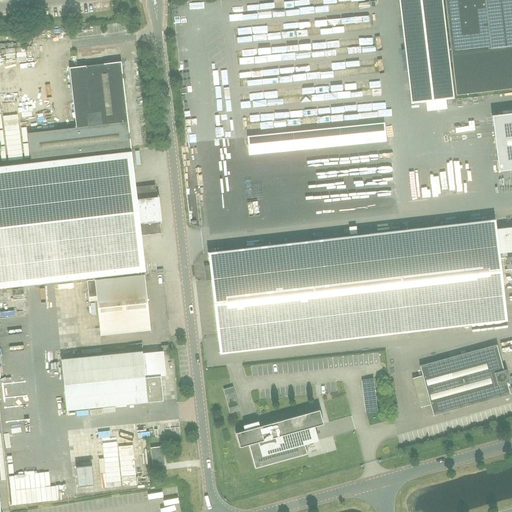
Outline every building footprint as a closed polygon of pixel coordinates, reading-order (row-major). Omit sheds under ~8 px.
[(399,0),(411,103),(453,98),(441,0),(399,0)] [(511,0),(444,0),(456,95),(511,88),(511,0)] [(31,162),(131,150),(121,62),(117,62),(115,50),(76,55),(77,67),(69,68),(76,128),(27,134),(31,162)] [(511,109),(496,112),(503,167),(511,165),(511,109)] [(136,188),(132,152),(0,167),(0,288),(146,271),(142,236),(160,233),(155,185),(136,188)] [(239,212),(239,203),(225,204),(225,213),(239,212)] [(220,353),(239,350),(320,341),(506,320),(499,253),(511,251),(511,226),(496,229),(494,220),(308,242),(228,251),(208,254),(210,266),(204,267),(206,280),(211,279),(220,353)] [(144,275),(95,280),(87,281),(89,297),(89,302),(97,301),(101,336),(150,330),(144,275)] [(419,366),(422,376),(412,378),(420,408),(430,405),(432,415),(510,393),(507,382),(509,381),(506,369),(503,370),(496,345),(419,366)] [(142,351),(61,360),(66,410),(147,402),(163,401),(161,376),(145,377),(142,353),(142,351)] [(233,387),(223,389),(225,394),(230,413),(239,410),(234,392),(233,387)] [(248,445),(255,468),(307,454),(304,444),(318,441),(314,427),(323,424),(319,410),(259,426),(258,421),(243,426),(244,431),(235,433),(239,447),(248,445)] [(344,438),(349,453),(362,449),(357,434),(344,438)] [(152,465),(165,464),(162,446),(150,448),(152,465)] [(92,466),(76,467),(78,486),(94,485),(92,466)]
